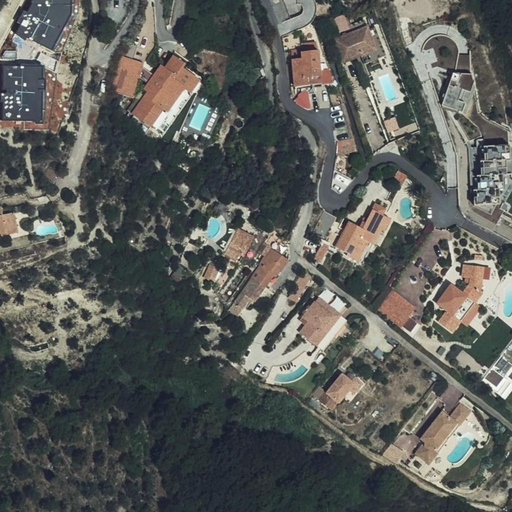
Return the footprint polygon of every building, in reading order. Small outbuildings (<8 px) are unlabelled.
[(30,24),(27,23),(24,29),(22,35),(16,32),(14,31),(11,37),(14,38),(8,52),(27,61),(30,53),(34,54),(35,52),(38,44),(41,45),(47,31),(41,28),(45,18),(52,20),(56,0),(38,0),(35,15),(34,15),(30,24)] [(277,24),(282,35),(307,26),(305,20),(318,15),(312,0),(283,0),(286,8),(288,7),(292,18),(277,24)] [(345,14),(336,17),(340,31),(349,28),(345,14)] [(366,19),(350,25),(353,32),(336,38),(345,62),(354,59),(353,56),(362,53),(363,55),(366,64),(372,62),(381,59),(389,56),(378,27),(371,30),(370,26),(369,27),(366,19)] [(318,47),(302,48),(302,52),(298,52),(297,48),(290,49),(295,87),(302,87),(303,92),(305,101),(310,100),(308,95),(316,93),(315,89),(314,89),(313,85),(322,84),(320,56),(318,47)] [(138,57),(116,50),(105,85),(128,92),(134,71),(137,61),(138,57)] [(322,84),(323,84),(333,83),(324,56),(320,56),(322,84)] [(150,70),(137,61),(134,71),(145,76),(150,70)] [(3,93),(3,122),(45,121),(44,64),(4,64),(4,87),(12,87),(12,93),(3,93)] [(466,77),(439,72),(437,84),(442,94),(440,106),(450,107),(453,111),(457,108),(465,110),(469,86),(466,77)] [(356,150),(341,104),(339,105),(332,106),(343,154),(356,150)] [(420,132),(418,123),(399,127),(396,117),(386,119),(392,139),(420,132)] [(511,153),(502,148),(459,151),(468,207),(489,220),(495,212),(511,221),(511,153)] [(44,187),(49,170),(38,169),(35,181),(44,187)] [(346,221),(342,229),(338,235),(332,247),(343,254),(342,257),(353,263),(364,244),(370,246),(377,233),(380,235),(389,220),(385,218),(389,212),(373,203),(368,212),(359,228),(346,221)] [(19,223),(26,221),(24,212),(13,214),(12,206),(0,208),(0,227),(6,226),(19,223)] [(325,210),(313,232),(326,239),(337,216),(325,210)] [(26,226),(26,221),(19,223),(6,226),(0,227),(0,234),(8,233),(8,229),(26,226)] [(338,235),(342,229),(335,225),(332,232),(338,235)] [(27,232),(26,226),(8,229),(8,233),(9,236),(27,232)] [(244,236),(239,233),(228,251),(233,254),(244,236)] [(248,239),(244,236),(233,254),(236,256),(248,239)] [(275,278),(287,260),(274,252),(277,247),(273,244),(269,249),(264,256),(249,279),(263,288),(272,276),(275,278)] [(269,249),(263,245),(258,252),(264,256),(269,249)] [(484,278),(487,265),(468,260),(464,273),(472,275),(471,280),(465,289),(453,282),(440,301),(452,309),(444,321),(458,330),(467,317),(459,311),(465,303),(473,308),(480,299),(487,288),(483,285),(484,278)] [(215,281),(219,267),(209,264),(204,277),(215,281)] [(494,267),(487,265),(484,278),(491,280),(494,267)] [(309,278),(302,273),(293,285),(294,286),(287,298),(293,302),(300,290),(309,278)] [(235,317),(236,316),(248,299),(253,302),(263,288),(249,279),(231,304),(226,311),(235,317)] [(389,289),(385,295),(404,307),(408,301),(389,289)] [(404,307),(385,295),(374,310),(402,329),(417,307),(408,301),(404,307)] [(496,307),(499,296),(487,299),(496,307)] [(332,311),(317,299),(309,308),(307,307),(304,310),(301,314),(303,316),(301,318),(307,323),(304,326),(298,334),(311,345),(319,335),(322,337),(314,347),(321,352),(345,323),(338,318),(335,321),(328,316),(332,311)] [(459,311),(467,317),(474,322),(487,304),(480,299),(473,308),(465,303),(459,311)] [(339,316),(332,311),(328,316),(335,321),(338,318),(339,316)] [(307,323),(301,318),(299,322),(304,326),(307,323)] [(319,335),(311,345),(314,347),(322,337),(319,335)] [(511,337),(476,385),(494,399),(504,385),(497,380),(506,369),(511,373),(511,337)] [(265,380),(271,365),(263,362),(257,376),(261,378),(259,381),(262,383),(264,379),(265,380)] [(349,382),(341,375),(325,393),(324,392),(317,401),(329,411),(336,403),(337,404),(347,391),(352,385),(349,382)] [(353,378),(349,382),(352,385),(347,391),(351,395),(360,384),(353,378)] [(504,385),(494,399),(499,402),(509,389),(504,385)] [(311,396),(317,401),(324,392),(318,387),(311,396)] [(475,404),(464,395),(453,409),(447,404),(425,432),(429,434),(419,447),(434,458),(475,404)]
